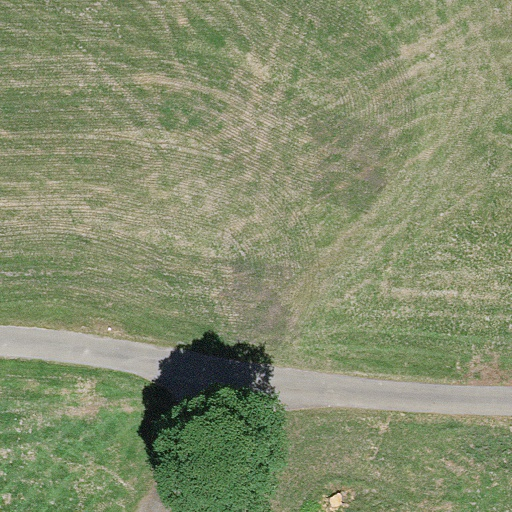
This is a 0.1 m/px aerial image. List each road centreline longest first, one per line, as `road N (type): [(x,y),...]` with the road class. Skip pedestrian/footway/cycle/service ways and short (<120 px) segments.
road 1 (track): [(0,337),(273,378),(511,395)]
road 2 (track): [(193,366),(376,0)]
road 3 (track): [(193,366),(135,511)]
